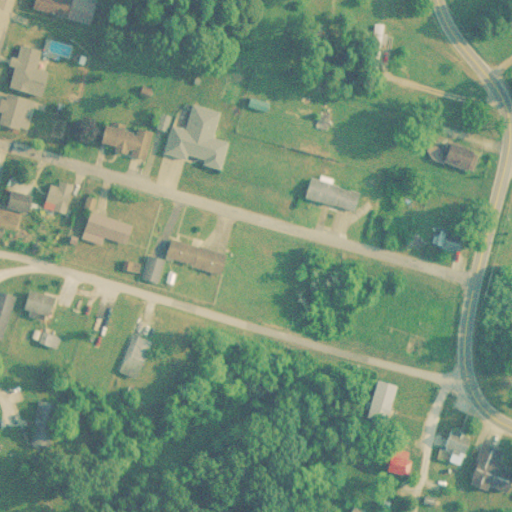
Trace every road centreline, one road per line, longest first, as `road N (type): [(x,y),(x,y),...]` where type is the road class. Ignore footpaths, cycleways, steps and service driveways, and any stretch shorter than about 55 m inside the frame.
road 1 (residential): [(0,133),(490,287)]
road 2 (residential): [(0,308),(400,357),(476,409)]
road 3 (residential): [(476,409),(499,152),(469,110),(457,0)]
road 4 (residential): [(453,392),(415,511)]
